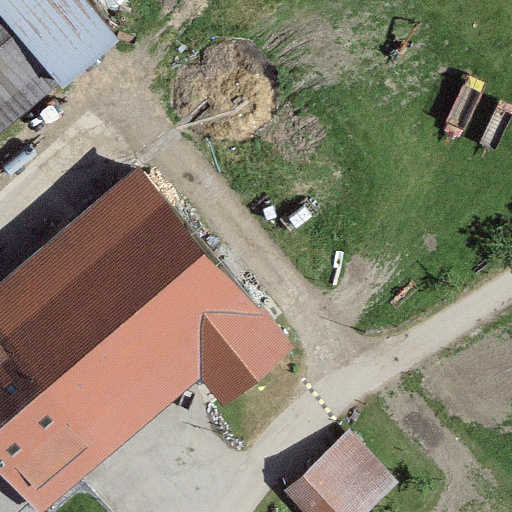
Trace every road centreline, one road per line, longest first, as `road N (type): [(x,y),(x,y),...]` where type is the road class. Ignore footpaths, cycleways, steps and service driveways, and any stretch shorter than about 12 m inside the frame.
road 1 (residential): [(511,284),(307,417),(228,511)]
road 2 (unknown): [(253,256),(333,397)]
